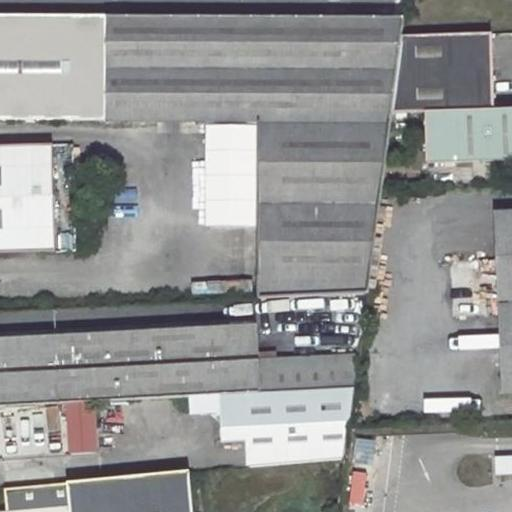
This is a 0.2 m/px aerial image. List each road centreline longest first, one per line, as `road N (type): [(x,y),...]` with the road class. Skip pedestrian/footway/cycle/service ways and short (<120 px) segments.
road 1 (unknown): [(0,128),(153,134),(177,169),(181,201),(172,249),(154,260),(0,274)]
road 2 (unknown): [(511,188),(462,189),(411,231),(394,274),(389,385)]
road 3 (unknown): [(0,469),(227,450)]
road 4 (unknown): [(0,323),(227,309)]
